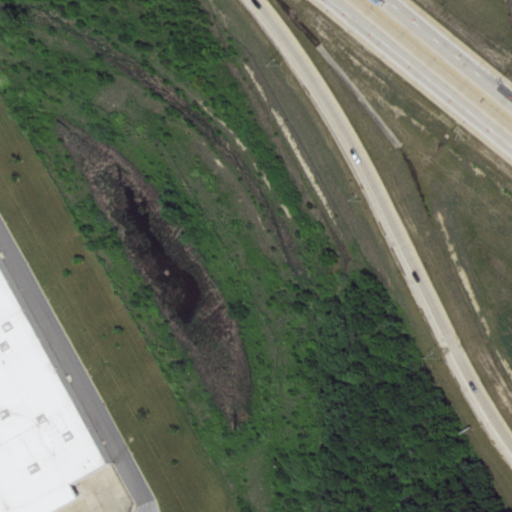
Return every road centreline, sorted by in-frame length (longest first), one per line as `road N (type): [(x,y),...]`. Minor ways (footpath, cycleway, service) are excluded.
road 1 (motorway): [(254,0),(281,28),(352,140),(443,326),(511,439)]
road 2 (motorway): [(346,0),(511,132)]
road 3 (motorway): [(511,93),(395,0)]
